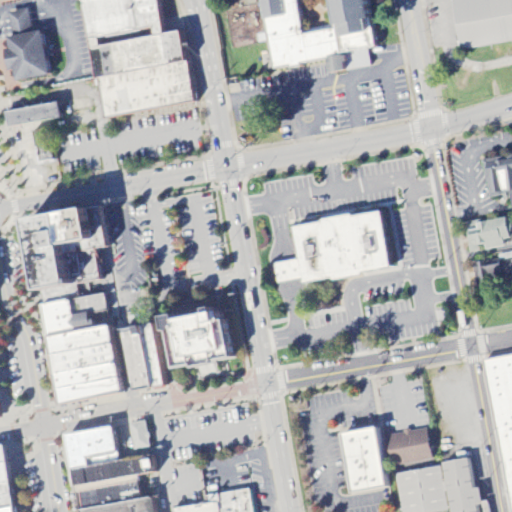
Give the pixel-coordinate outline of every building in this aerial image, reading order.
[(157,0),(162,27),(90,40),(82,0),(157,0)] [(367,0),(376,44),(367,46),(371,65),(329,73),(326,59),(277,68),(263,0),(367,0)] [(511,43),(511,0),(457,0),(465,50),(511,43)] [(43,32),(51,74),(19,80),(10,38),(43,32)] [(194,101),(180,33),(93,50),(106,118),(194,101)] [(12,128),(9,112),(59,102),(63,118),(12,128)] [(51,127),(57,158),(39,162),(33,131),(51,127)] [(493,199),(511,196),(511,158),(488,161),(493,199)] [(43,291),(30,219),(96,208),(109,280),(43,291)] [(380,210),(391,267),(310,283),(299,226),(380,210)] [(511,249),(511,219),(469,226),(473,254),(483,253),(483,247),(494,245),(495,251),(511,249)] [(511,258),(476,265),(479,285),(511,279),(511,258)] [(282,284),(309,282),(307,262),(280,264),(282,284)] [(109,280),(111,295),(46,306),(43,291),(109,280)] [(0,422),(11,420),(0,343),(0,315),(4,314),(0,285),(0,422)] [(46,306),(111,295),(117,325),(51,337),(46,306)] [(195,366),(180,368),(173,329),(165,330),(163,315),(176,312),(177,319),(207,313),(206,308),(220,305),(223,320),(228,319),(235,359),(220,361),(221,364),(195,369),(195,366)] [(139,327),(153,324),(164,386),(150,389),(139,327)] [(51,337),(112,326),(115,343),(54,354),(51,337)] [(150,389),(132,392),(121,330),(139,327),(150,389)] [(54,354),(115,343),(119,362),(57,373),(54,354)] [(511,511),(508,511),(482,360),(511,354),(511,511)] [(57,373),(119,362),(121,378),(60,389),(57,373)] [(60,389),(121,378),(124,393),(63,404),(60,389)] [(132,424),(147,421),(152,447),(137,449),(132,424)] [(68,435),(115,427),(121,461),(74,469),(68,435)] [(339,434),(372,428),(382,487),(349,493),(339,434)] [(438,460),(433,429),(392,435),(397,466),(438,460)] [(74,469),(121,461),(155,455),(159,474),(143,477),(77,489),(74,469)] [(485,511),(485,506),(490,505),(487,489),(480,490),(476,460),(451,463),(458,511),(485,511)] [(9,482),(0,483),(0,463),(6,462),(9,482)] [(406,511),(452,511),(444,468),(400,475),(406,511)] [(77,489),(143,477),(144,482),(78,493),(77,489)] [(0,508),(0,483),(9,482),(14,506),(0,508)] [(78,493),(144,482),(147,500),(81,511),(78,493)] [(174,511),(174,510),(208,504),(207,497),(250,489),(254,511),(174,511)] [(81,511),(147,500),(156,498),(158,511),(81,511)]
